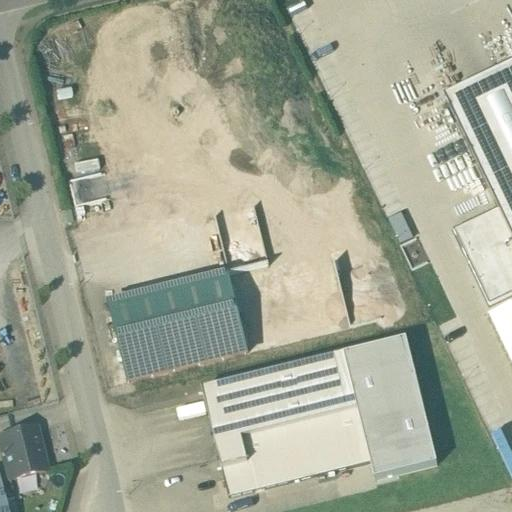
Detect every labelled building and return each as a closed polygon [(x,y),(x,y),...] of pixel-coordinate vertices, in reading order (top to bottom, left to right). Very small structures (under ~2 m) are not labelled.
[(511,290),(511,69),(450,99),(502,209),(452,232),(485,303),(511,290)] [(69,212),(63,213),(66,225),(71,223),(69,212)] [(227,278),(108,307),(127,384),(246,355),(227,278)] [(407,342),(344,357),(357,412),(370,464),(374,481),(438,465),(407,342)] [(344,357),(201,392),(221,472),(247,466),(241,441),(357,412),(344,357)] [(357,412),(241,441),(247,466),(221,472),(228,499),(370,464),(357,412)] [(34,431),(0,439),(0,450),(4,467),(8,483),(44,474),(34,431)] [(4,467),(0,468),(0,500),(1,503),(12,500),(8,483),(4,467)]
